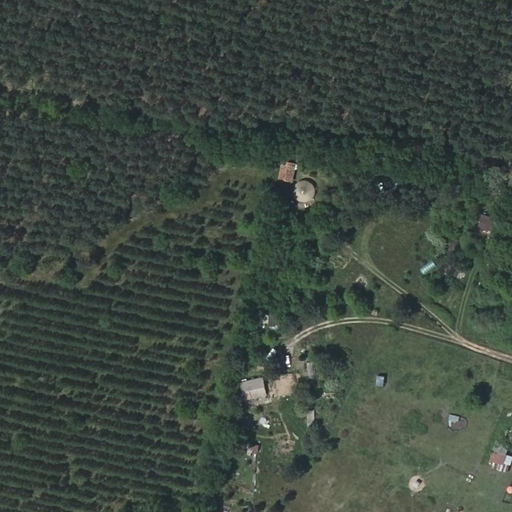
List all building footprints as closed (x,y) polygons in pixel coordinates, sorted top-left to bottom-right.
[(317,200),(317,181),(297,181),(297,201),(317,200)] [(480,228),(492,230),(494,215),(482,213),(480,228)] [(492,232),(501,234),(505,219),(496,216),(492,232)] [(249,405),(271,399),(265,375),(243,381),(249,405)] [(507,463),(509,453),(496,450),(493,460),(507,463)] [(494,461),(492,465),(505,469),(506,465),(494,461)]
